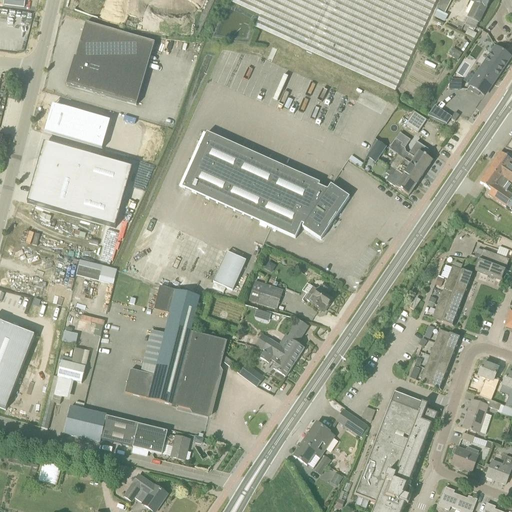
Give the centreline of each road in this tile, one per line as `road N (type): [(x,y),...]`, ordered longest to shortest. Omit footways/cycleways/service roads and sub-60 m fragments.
road 1 (primary): [(248,490),(504,107)]
road 2 (unclassified): [(0,224),(37,69)]
road 3 (residential): [(437,471),(471,353),(490,349)]
